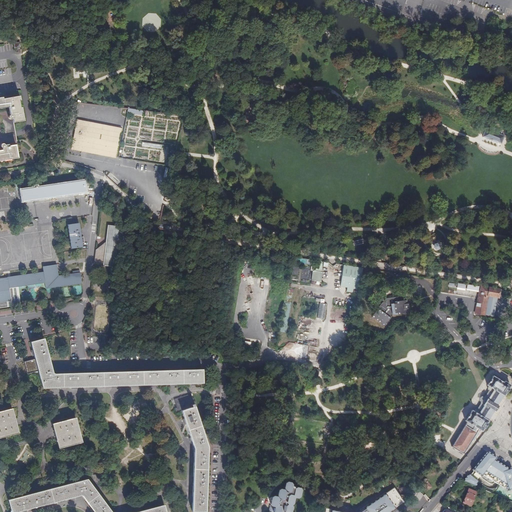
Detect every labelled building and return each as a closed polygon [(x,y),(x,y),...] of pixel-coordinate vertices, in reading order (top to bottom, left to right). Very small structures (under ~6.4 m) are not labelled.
[(12,123),(21,122),(17,97),(1,100),(1,98),(0,97),(0,159),(17,157),(15,145),(8,147),(8,145),(4,146),(3,144),(1,144),(0,145),(0,147),(2,148),(2,151),(0,151),(0,106),(7,106),(9,115),(7,116),(7,119),(9,120),(11,119),(12,118),(12,123)] [(116,159),(121,129),(76,121),(71,150),(116,159)] [(482,138),(500,145),(504,137),(501,136),(503,132),(490,127),(489,131),(486,129),(482,138)] [(22,201),(26,201),(26,194),(79,187),(80,193),(85,192),(83,181),(20,190),(22,201)] [(26,194),(26,201),(80,193),(79,187),(26,194)] [(170,214),(162,212),(158,229),(166,230),(170,214)] [(66,225),(68,235),(79,233),(78,224),(66,225)] [(107,242),(96,251),(95,266),(112,268),(113,255),(120,255),(122,231),(109,229),(107,242)] [(79,233),(68,235),(70,249),(81,247),(81,243),(80,238),(79,233)] [(366,244),(365,240),(364,237),(351,240),(353,247),(366,244)] [(312,262),(291,259),(290,263),(299,265),(299,266),(302,266),(302,265),(312,267),(312,262)] [(322,264),(314,263),(313,269),(310,268),(309,272),(312,272),(310,282),(320,283),(321,274),(320,273),(322,264)] [(0,302),(10,301),(9,288),(17,287),(45,283),(46,289),(81,284),(80,273),(58,276),(57,270),(54,271),(53,265),(43,266),(43,272),(8,277),(8,278),(0,278),(0,302)] [(362,271),(342,267),(339,287),(346,288),(345,293),(349,294),(350,290),(358,291),(362,271)] [(10,301),(11,307),(20,306),(17,287),(9,288),(10,301)] [(499,293),(480,289),(478,300),(477,299),(474,317),(484,318),(488,299),(496,300),(497,301),(499,293)] [(488,299),(484,317),(493,319),(496,300),(488,299)] [(385,301),(381,306),(382,307),(380,309),(379,309),(371,319),(384,329),(391,318),(407,316),(407,312),(408,312),(407,307),(406,307),(405,303),(395,304),(394,300),(385,301)] [(325,306),(318,305),(316,319),(323,321),(325,306)] [(32,344),(35,357),(34,357),(34,358),(33,359),(34,360),(34,361),(32,361),(28,359),(24,360),(27,373),(33,371),(33,369),(36,370),(38,371),(39,370),(43,387),(201,384),(201,371),(56,373),(54,371),(45,340),(32,344)] [(335,351),(324,360),(327,364),(338,355),(335,351)] [(497,414),(502,407),(497,404),(502,395),(503,396),(510,385),(503,380),(502,382),(492,375),(485,384),(486,385),(486,387),(486,390),(483,396),(481,396),(479,399),(479,401),(474,408),(472,408),(470,409),(468,408),(467,410),(466,409),(463,411),(462,415),(463,416),(462,418),(464,419),(447,442),(460,452),(471,436),(473,437),(478,429),(480,431),(487,421),(487,420),(492,411),(497,414)] [(191,511),(205,511),(206,448),(188,395),(172,400),(174,405),(176,404),(178,408),(173,409),(174,413),(180,411),(193,451),(191,511)] [(0,437),(19,433),(12,409),(0,412),(0,437)] [(61,447),(82,441),(75,417),(55,423),(61,447)] [(348,424),(292,417),(286,437),(346,448),(348,424)] [(472,471),(473,472),(479,477),(481,479),(483,476),(506,490),(507,493),(511,490),(511,471),(511,469),(508,470),(495,461),(497,459),(487,453),(472,471)] [(473,472),(470,476),(476,481),(479,477),(473,472)] [(469,475),(463,482),(476,488),(478,482),(476,481),(470,476),(469,475)] [(95,511),(164,511),(163,505),(137,511),(111,511),(90,478),(11,499),(15,511),(81,494),(85,495),(95,511)] [(426,490),(430,487),(426,481),(425,481),(423,479),(422,478),(420,479),(420,481),(422,483),(421,484),(426,490)] [(291,484),(287,483),(285,484),(287,487),(286,490),(284,491),(281,490),(279,491),(280,493),(280,496),(277,498),(274,497),(272,499),(274,501),(273,504),(271,505),(272,507),(270,508),(269,511),(289,511),(290,510),(293,508),(292,506),(294,505),(292,503),(292,500),(295,499),(297,499),(301,498),(299,495),(299,492),(301,491),(300,489),(297,489),(295,490),(294,487),(292,487),(293,486),(291,484)] [(385,493),(384,494),(394,508),(403,502),(394,488),(386,494),(385,493)] [(387,511),(394,508),(384,494),(364,507),(364,508),(358,511),(360,511),(366,509),(367,511),(387,511)] [(469,507),(474,497),(466,494),(462,504),(469,507)]
